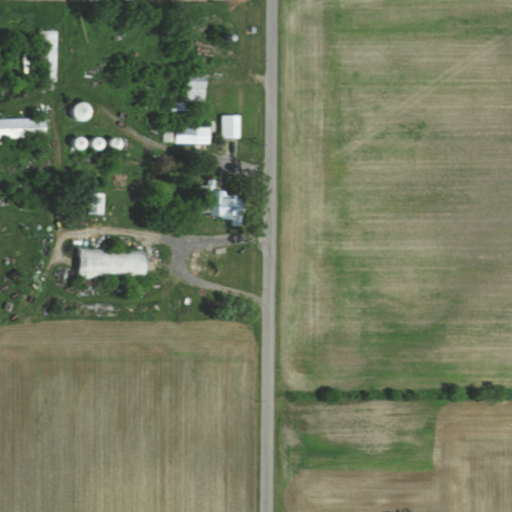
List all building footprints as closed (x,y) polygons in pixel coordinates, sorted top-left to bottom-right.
[(55,81),(55,32),(38,32),(38,81),(55,81)] [(203,75),(184,75),(184,103),(203,103),(203,75)] [(69,111),(77,123),(90,115),(82,102),(69,111)] [(238,116),(219,116),(219,139),(238,139),(238,116)] [(43,119),(0,119),(0,138),(43,139),(43,119)] [(162,127),(162,144),(208,144),(208,127),(162,127)] [(209,186),(197,186),(197,217),(239,218),(239,199),(221,199),(221,191),(209,191),(209,186)] [(103,193),(87,193),(87,215),(103,215),(103,193)] [(76,249),(76,281),(143,282),(144,250),(76,249)]
